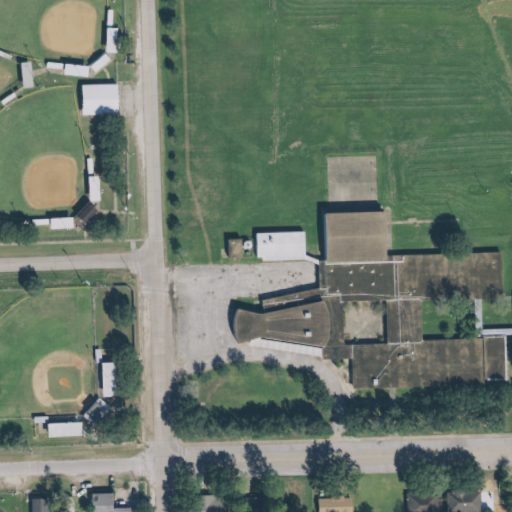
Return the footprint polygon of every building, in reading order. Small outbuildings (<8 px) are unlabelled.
[(87,114),(124,113),(123,83),(87,84),(87,114)] [(334,208),(336,260),(397,258),(395,206),(334,208)] [(267,231),(267,261),(314,260),(313,230),(267,231)] [(247,303),(244,314),(244,323),(249,340),(267,334),(333,346),(332,356),(362,356),(361,387),(404,386),(490,382),(491,374),(511,374),(511,336),(433,336),(433,342),(396,342),(354,343),(354,333),(353,322),(352,304),(352,297),(507,293),(507,254),(418,255),(418,264),(337,265),(337,291),(333,296),(263,308),(247,303)] [(394,298),(396,342),(433,342),(431,299),(394,298)] [(121,396),(120,362),(108,362),(110,396),(121,396)] [(94,408),(100,420),(111,415),(105,403),(94,408)] [(54,436),(89,435),(88,422),(54,422),(54,436)] [(450,511),(485,511),(484,490),(449,491),(450,511)] [(134,511),(135,507),(117,508),(117,493),(97,493),(96,511),(134,511)] [(409,511),(440,511),(441,496),(410,495),(409,511)] [(54,511),(54,497),(31,499),(32,511),(54,511)] [(355,511),(355,497),(321,498),(321,511),(355,511)]
